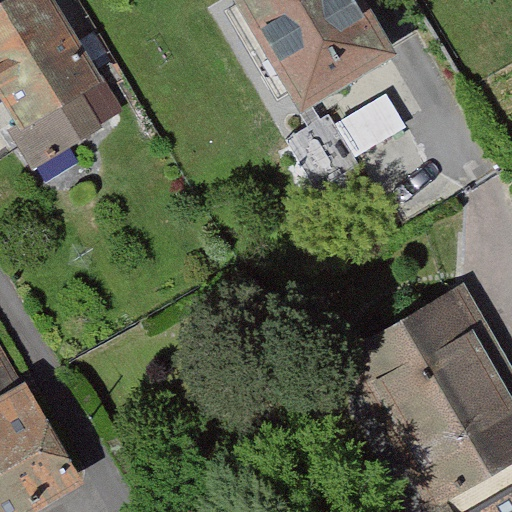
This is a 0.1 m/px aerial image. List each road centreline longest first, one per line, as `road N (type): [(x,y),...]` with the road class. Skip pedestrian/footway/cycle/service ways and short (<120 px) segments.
road 1 (residential): [(0,298),(122,511)]
road 2 (residential): [(375,0),(483,172)]
